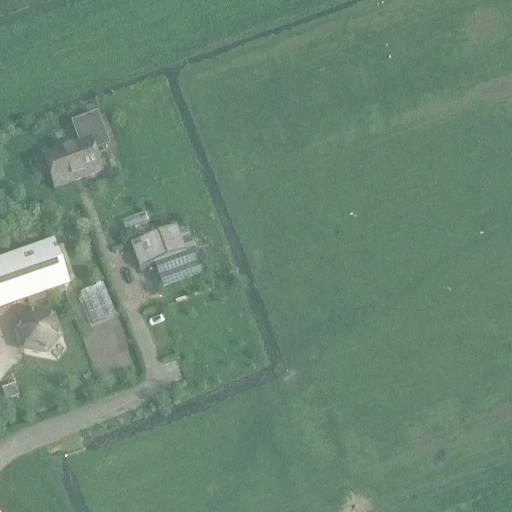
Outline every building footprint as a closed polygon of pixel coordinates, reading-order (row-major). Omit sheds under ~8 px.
[(81,144),(44,158),(55,190),(102,173),(94,153),(109,148),(98,117),(74,125),(81,144)] [(150,236),(147,227),(135,231),(138,241),(150,236)] [(176,231),(131,247),(140,272),(185,256),(176,231)] [(0,305),(68,283),(55,246),(0,264),(0,305)] [(91,297),(100,319),(113,315),(104,292),(91,297)] [(45,354),(49,350),(58,339),(58,338),(52,321),(51,320),(32,316),(31,317),(19,331),(19,332),(25,350),(26,350),(44,354),(45,354)] [(14,385),(1,389),(6,400),(18,396),(14,385)]
